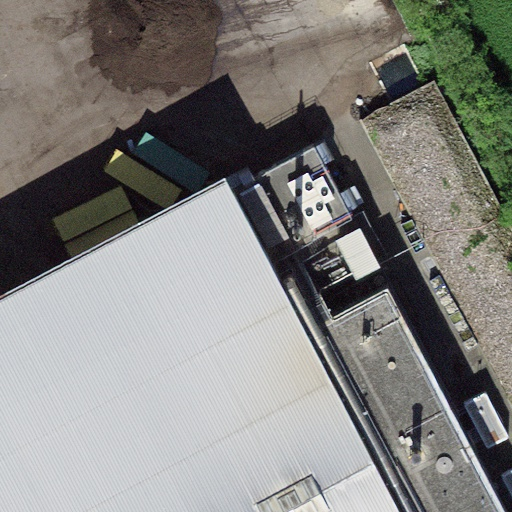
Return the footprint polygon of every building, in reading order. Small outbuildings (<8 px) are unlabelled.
[(229,188),(68,273),(105,344),(0,398),(0,511),(399,511),(291,307),(372,264),(347,216),(266,259),(229,188)] [(389,280),(445,388),(471,374),(415,266),(389,280)] [(311,323),(410,511),(504,511),(384,284),(311,323)] [(460,404),(483,449),(505,437),(481,393),(460,404)] [(511,468),(497,476),(511,504),(511,468)]
